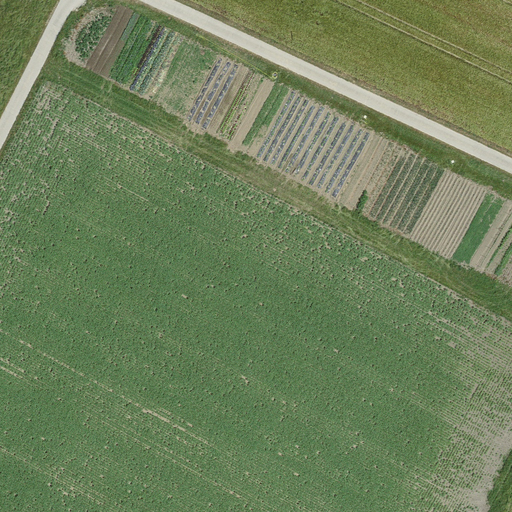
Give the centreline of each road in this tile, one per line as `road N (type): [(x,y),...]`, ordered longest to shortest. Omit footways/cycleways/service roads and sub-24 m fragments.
road 1 (unclassified): [(511,167),(155,0)]
road 2 (unclassified): [(0,140),(70,0)]
